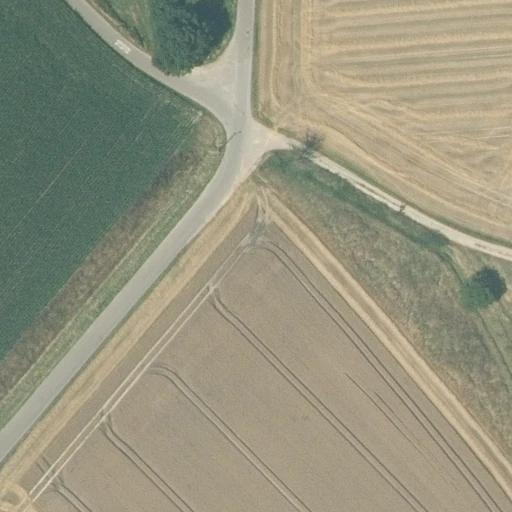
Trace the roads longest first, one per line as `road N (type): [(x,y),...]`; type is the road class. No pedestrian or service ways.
road 1 (unclassified): [(229,99),(242,140),(226,178),(0,454)]
road 2 (track): [(229,99),(269,155),(406,222),(511,257)]
road 3 (residential): [(74,0),(123,53),(199,98),(229,99)]
